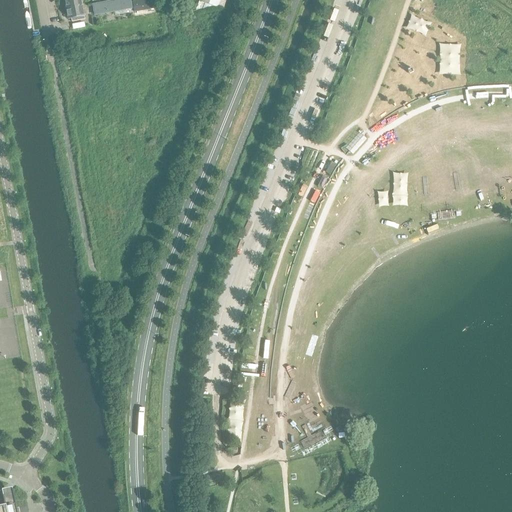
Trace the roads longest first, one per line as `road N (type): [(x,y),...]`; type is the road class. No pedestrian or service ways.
road 1 (secondary): [(141,511),(135,424),(155,302),(270,0)]
road 2 (unclassified): [(26,477),(54,430),(0,145)]
road 3 (track): [(44,32),(90,267)]
